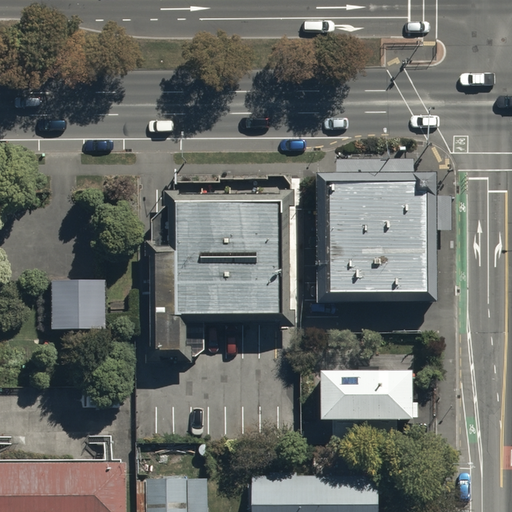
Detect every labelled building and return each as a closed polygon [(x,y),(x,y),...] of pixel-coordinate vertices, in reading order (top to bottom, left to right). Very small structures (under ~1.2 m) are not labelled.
[(331,288),(434,287),(433,174),(329,175),(331,288)] [(207,322),(289,321),(288,189),(167,190),(167,242),(152,242),(153,357),(188,357),(188,322),(207,322)] [(51,328),(104,327),(104,276),(51,276),(51,328)] [(416,364),(323,366),(324,417),(417,416),(416,364)] [(125,511),(125,458),(0,459),(0,511),(125,511)] [(253,476),(253,511),(378,511),(378,474),(253,476)] [(207,511),(207,475),(144,476),(144,511),(207,511)]
